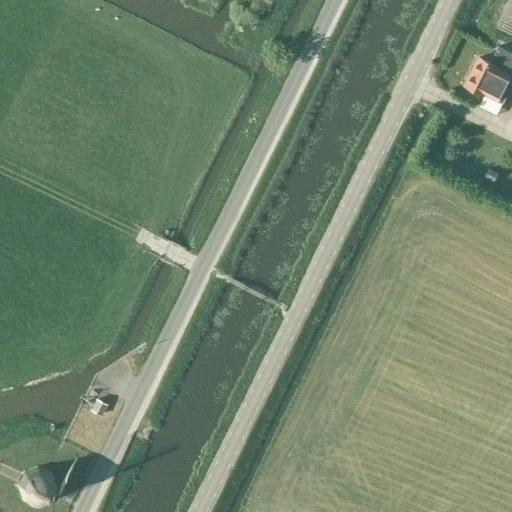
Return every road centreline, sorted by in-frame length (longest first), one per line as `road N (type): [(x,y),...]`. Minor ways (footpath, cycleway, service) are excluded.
road 1 (unclassified): [(82,511),(333,0)]
road 2 (tertiary): [(450,0),(295,317)]
road 3 (track): [(0,168),(202,268)]
road 4 (tertiary): [(199,511),(295,317)]
